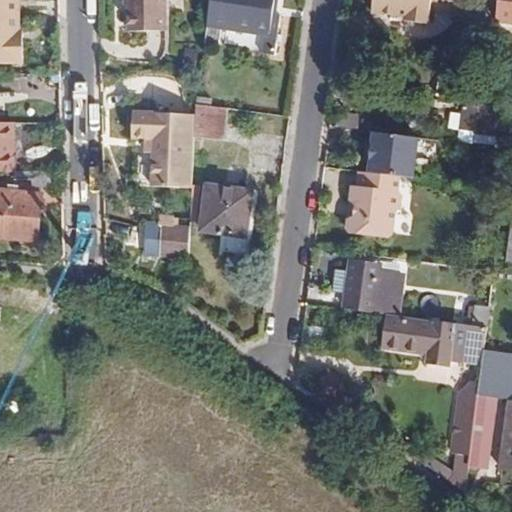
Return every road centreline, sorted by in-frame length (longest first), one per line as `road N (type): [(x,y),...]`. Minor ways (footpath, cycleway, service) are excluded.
road 1 (residential): [(273,365),(325,0)]
road 2 (residential): [(86,274),(81,0)]
